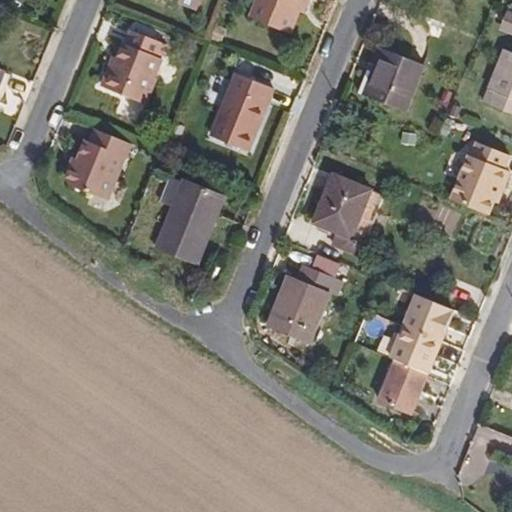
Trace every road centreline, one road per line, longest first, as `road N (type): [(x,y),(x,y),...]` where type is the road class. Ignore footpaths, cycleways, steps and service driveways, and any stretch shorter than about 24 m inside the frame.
road 1 (residential): [(511,283),(428,489),(223,348),(362,0)]
road 2 (residential): [(8,199),(89,0)]
